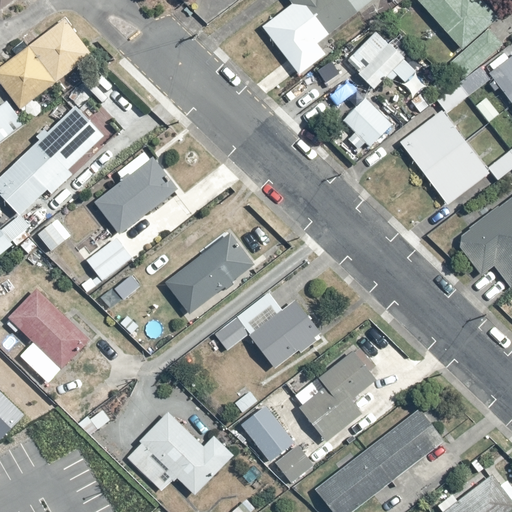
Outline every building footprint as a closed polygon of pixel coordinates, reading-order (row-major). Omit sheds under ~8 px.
[(0,0),(0,9),(12,0),(0,0)] [(287,0),(290,3),(261,26),(298,75),(324,55),(315,43),(371,0),(287,0)] [(416,0),(462,50),(499,17),(483,0),(416,0)] [(65,18),(0,66),(0,82),(19,108),(92,53),(65,18)] [(375,30),(346,59),(374,87),(393,69),(405,82),(416,71),(375,30)] [(490,80),(480,67),(505,45),(492,30),(453,63),(466,77),(436,99),(446,112),(490,80)] [(511,56),(489,73),(511,103),(511,56)] [(485,93),(474,102),(489,121),(500,112),(485,93)] [(365,96),(342,119),(355,132),(349,138),(359,148),(365,142),(370,147),(393,124),(365,96)] [(0,143),(26,124),(7,100),(0,105),(0,143)] [(75,106),(0,176),(0,195),(19,216),(47,190),(51,194),(73,174),(69,169),(104,136),(75,106)] [(441,111),(399,143),(448,206),(490,173),(441,111)] [(496,178),(511,167),(511,149),(488,166),(496,178)] [(152,156),(94,202),(120,234),(178,189),(152,156)] [(511,193),(461,232),(460,248),(481,276),(493,267),(511,291),(511,290),(511,193)] [(72,237),(59,218),(38,232),(51,251),(72,237)] [(0,254),(14,244),(0,225),(0,254)] [(230,233),(165,282),(189,314),(255,265),(230,233)] [(93,267),(98,273),(82,285),(87,292),(114,272),(133,257),(117,236),(87,259),(93,267)] [(36,288),(8,318),(61,369),(90,339),(36,288)] [(295,299),(249,335),(274,368),(321,332),(295,299)] [(323,386),(297,406),(325,443),(362,415),(349,398),(373,380),(367,372),(376,365),(359,343),(315,376),(323,386)] [(24,375),(13,386),(38,410),(49,400),(24,375)] [(110,393),(101,381),(72,404),(82,415),(110,393)] [(0,390),(0,439),(25,414),(0,390)] [(270,407),(268,405),(242,423),(270,463),(272,461),(289,485),(312,469),(295,445),(281,424),(270,407)] [(420,408),(314,489),(332,511),(352,511),(445,441),(420,408)] [(112,420),(103,409),(81,426),(90,437),(112,420)] [(204,446),(168,411),(125,456),(162,491),(175,477),(195,496),(233,455),(213,436),(204,446)] [(511,501),(492,475),(442,511),(509,511),(511,510),(511,501)] [(251,511),(257,508),(247,497),(229,511),(251,511)]
